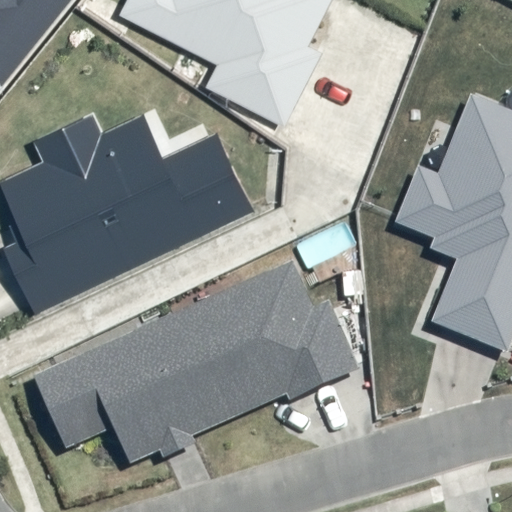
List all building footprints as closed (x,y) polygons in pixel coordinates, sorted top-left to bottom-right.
[(0,0),(0,94),(76,0),(0,0)] [(132,0),(123,18),(222,66),(210,89),(288,130),(327,54),(313,48),(335,0),(132,0)] [(438,326),(510,355),(511,351),(511,115),(477,100),(443,182),(421,174),(399,228),(438,244),(435,256),(461,266),(438,326)] [(8,250),(38,316),(260,213),(222,133),(168,160),(147,117),(106,137),(96,115),(38,141),(47,164),(4,184),(28,241),(8,250)] [(296,267),(39,380),(70,452),(115,431),(135,466),(288,399),(292,406),(362,375),(333,307),(317,314),(296,267)]
